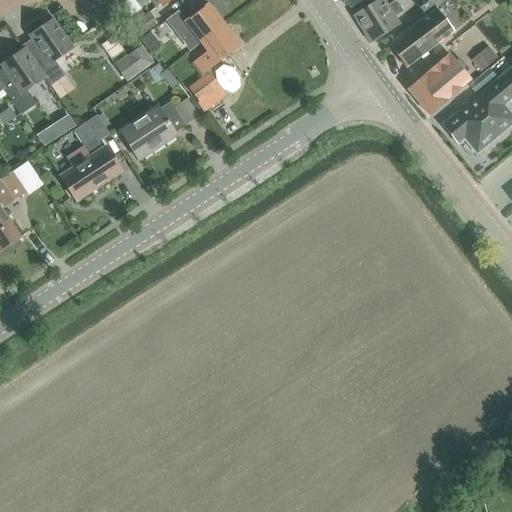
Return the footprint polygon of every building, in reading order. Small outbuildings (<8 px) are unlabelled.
[(146,15),(133,0),(128,0),(123,4),(126,9),(121,12),(140,37),(158,24),(149,13),(146,15)] [(190,13),(202,3),(199,0),(191,0),(184,5),(190,13)] [(345,0),(350,8),(363,0),(345,0)] [(392,18),(402,12),(396,2),(386,9),(380,0),(379,0),(354,16),(371,44),(398,27),(392,18)] [(446,0),(415,0),(414,1),(425,16),(446,0)] [(209,4),(186,23),(178,13),(168,22),(183,42),(193,34),(200,44),(225,25),(209,4)] [(388,48),(405,70),(452,34),(435,12),(388,48)] [(22,45),(24,48),(43,77),(48,84),(62,75),(51,59),(69,47),(51,20),(27,36),(30,40),(22,45)] [(241,45),(225,25),(200,44),(208,53),(192,66),(204,81),(191,92),(201,105),(198,107),(203,114),(227,96),(207,71),(241,45)] [(151,33),(142,41),(152,53),(161,46),(151,33)] [(127,82),(153,63),(141,46),(127,56),(132,63),(120,72),(127,82)] [(485,47),(472,59),(480,69),(494,57),(485,47)] [(25,90),(43,77),(24,48),(0,64),(0,68),(1,69),(0,69),(0,86),(2,89),(19,114),(34,103),(25,90)] [(455,85),(465,76),(450,58),(407,93),(427,117),(459,91),(455,85)] [(158,64),(149,71),(156,81),(165,74),(164,72),(158,64)] [(478,97),(498,80),(489,69),(469,86),(478,97)] [(62,75),(48,84),(58,99),(72,90),(62,75)] [(511,96),(498,80),(443,126),(458,144),(464,139),(477,155),(511,125),(511,115),(504,106),(511,99),(511,96)] [(174,133),(185,126),(170,102),(158,110),(157,107),(123,129),(132,143),(129,145),(138,160),(176,136),(174,133)] [(89,157),(60,177),(76,201),(121,171),(105,147),(103,149),(98,142),(109,135),(96,115),(72,131),(89,157)] [(43,129),(37,133),(41,139),(47,135),(43,129)] [(0,209),(0,207),(23,193),(9,173),(0,179),(0,248),(2,252),(18,242),(15,238),(18,236),(0,209)]
